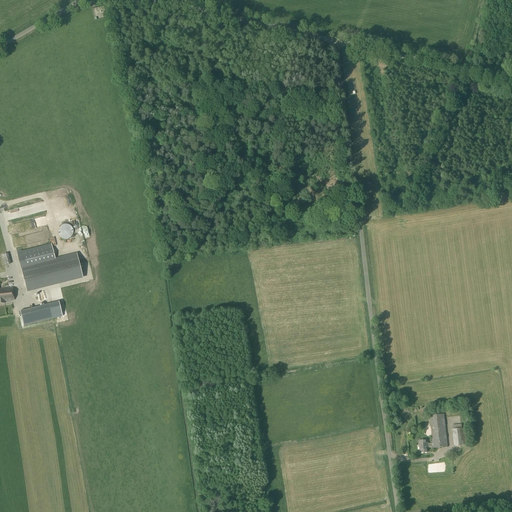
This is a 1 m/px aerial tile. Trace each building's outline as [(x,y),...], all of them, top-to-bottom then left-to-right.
[(62,225),(61,225),(61,226),(60,226),(60,227),(59,227),(59,228),(58,229),(58,230),(58,231),(58,232),(58,233),(58,234),(59,235),(59,236),(60,236),(60,237),(61,237),(61,238),(62,238),(63,239),(64,239),(65,239),(66,239),(67,239),(68,239),(69,238),(70,238),(70,237),(71,237),(71,236),(72,236),(72,235),(72,234),(73,234),(73,233),(73,232),(73,231),(73,230),(72,229),(72,228),(72,227),(71,227),(71,226),(70,226),(70,225),(69,225),(68,225),(67,224),(66,224),(65,224),(64,224),(63,225),(62,225)] [(35,234),(36,243),(55,239),(54,231),(35,234)] [(82,278),(76,255),(56,260),(51,244),(17,252),(21,272),(26,292),(82,278)] [(4,265),(10,264),(8,253),(1,255),(4,265)] [(12,287),(0,288),(0,303),(5,303),(5,301),(14,300),(12,287)] [(49,301),(20,307),(24,325),(53,318),(49,301)] [(429,416),(432,443),(433,448),(447,447),(444,414),(429,416)] [(451,425),(452,430),(454,446),(469,445),(467,428),(462,429),(461,424),(451,425)] [(432,443),(427,444),(426,440),(419,441),(420,453),(428,452),(427,448),(433,448),(432,443)]
